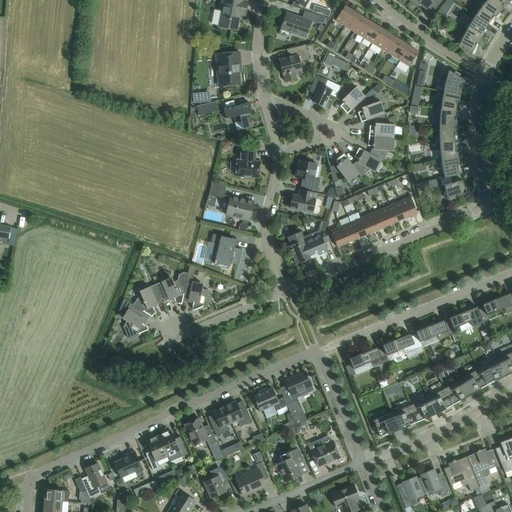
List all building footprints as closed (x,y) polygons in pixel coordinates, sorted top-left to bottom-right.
[(242,0),(221,0),(220,11),(221,11),(218,27),(237,30),(240,15),(244,16),(247,2),(243,1),(242,0)] [(303,7),(304,8),(308,0),(310,0),(311,0),(292,0),(294,1),(291,6),(302,10),(303,7)] [(411,0),(418,6),(419,4),(426,10),(429,5),(437,12),(445,0),(411,0)] [(486,0),(485,2),(499,12),(503,7),(501,6),(506,0),(486,0)] [(495,17),(499,12),(485,2),(482,6),(478,11),(475,15),(488,24),(493,16),(495,17)] [(315,5),(312,12),(318,13),(321,14),(328,17),(331,11),(315,5)] [(354,12),(348,8),(344,6),(343,7),(335,21),(344,27),(354,12)] [(318,24),(320,16),(304,10),(302,18),(286,13),(285,16),(286,17),(285,22),(283,21),(280,31),(289,34),(290,33),(305,38),(311,22),(318,24)] [(363,17),(360,15),(354,12),(344,27),(354,32),(363,17)] [(482,32),(488,24),(475,15),(472,20),(469,25),(466,30),(481,39),(484,33),(482,32)] [(372,23),(366,19),(363,17),(354,32),(363,38),(372,23)] [(451,17),(443,18),(444,26),(452,26),(451,17)] [(381,29),(378,27),(372,23),(363,38),(372,44),(381,29)] [(391,35),(385,31),(381,29),(372,44),(381,49),(391,35)] [(478,44),(481,39),(466,30),(463,35),(459,44),(473,55),(478,44)] [(400,40),(396,38),(391,35),(381,49),(391,55),(400,40)] [(409,46),(403,42),(400,40),(391,55),(400,61),(409,46)] [(284,75),(286,82),(296,80),(294,72),(302,70),(299,62),(309,59),(306,45),(286,50),(290,49),(292,56),(278,60),(282,76),(284,75)] [(409,67),(418,52),(409,46),(400,61),(409,67)] [(239,52),(215,54),(218,87),(240,85),(238,66),(240,66),(239,52)] [(444,86),(443,92),(460,95),(461,89),(459,88),(462,79),(448,70),(446,80),(444,86)] [(426,72),(418,71),(414,84),(422,86),(426,72)] [(327,81),(316,76),(311,88),(317,90),(312,101),(324,107),(331,90),(324,87),(327,81)] [(357,104),(358,104),(365,97),(364,96),(356,87),(353,90),(341,85),(335,98),(342,100),(344,103),(340,106),(346,113),(346,114),(357,104)] [(384,114),(384,113),(380,102),(376,103),(372,99),(376,95),(372,89),(364,96),(365,97),(358,104),(362,108),(363,111),(357,112),(361,122),(360,122),(373,118),(384,114)] [(458,101),(460,95),(443,92),(442,97),(441,103),(440,109),(455,111),(456,101),(458,101)] [(209,93),(193,94),(194,103),(210,101),(209,93)] [(196,106),(198,116),(218,111),(215,101),(196,106)] [(249,103),(223,109),(226,119),(233,117),(235,123),(241,121),(242,129),(252,127),(248,108),(250,107),(249,103)] [(454,120),(455,111),(440,109),(440,114),(439,121),(439,126),(456,127),(456,120),(454,120)] [(386,113),(384,113),(384,114),(373,118),(375,123),(375,126),(369,126),(368,136),(393,138),(394,125),(390,125),(386,113)] [(456,133),(456,127),(439,126),(439,132),(439,138),(439,143),(454,143),(454,133),(456,133)] [(392,151),(393,138),(368,136),(368,146),(373,146),(373,149),(370,154),(380,160),(380,161),(382,161),(388,150),(392,151)] [(455,152),(454,143),(439,143),(440,152),(441,161),(458,158),(457,152),(455,152)] [(380,160),(370,154),(358,148),(358,149),(354,157),(358,160),(357,162),(352,166),(358,174),(360,177),(370,170),(374,172),(380,161),(380,160)] [(237,149),(235,176),(258,178),(259,162),(254,161),(255,150),(237,149)] [(348,182),(358,174),(352,166),(343,154),(342,154),(343,155),(335,160),(338,165),(336,166),(330,168),(333,181),(345,179),(348,182)] [(459,165),(458,158),(441,161),(443,178),(459,175),(457,165),(459,165)] [(295,176),(295,178),(302,179),(300,187),(317,191),(319,179),(313,178),(316,164),(299,161),(296,176),(295,176)] [(428,181),(430,188),(442,186),(440,179),(428,181)] [(443,185),(447,200),(460,195),(462,196),(464,193),(465,193),(465,191),(466,188),(464,187),(462,180),(443,185)] [(208,195),(223,198),(226,185),(212,182),(208,195)] [(290,209),(312,213),(315,199),(313,198),(314,193),(303,190),(301,196),(293,194),(290,209)] [(230,197),(226,215),(249,221),(253,202),(230,197)] [(410,197),(400,201),(407,217),(417,213),(410,197)] [(407,217),(400,201),(390,206),(397,222),(407,217)] [(397,222),(390,206),(380,210),(387,226),(397,222)] [(387,226),(380,210),(370,214),(377,230),(387,226)] [(377,230),(370,214),(360,218),(367,234),(377,230)] [(367,234),(360,218),(350,223),(357,239),(367,234)] [(302,240),(299,232),(287,237),(291,245),(288,246),(296,264),(310,259),(309,256),(317,252),(318,255),(327,251),(324,243),(330,241),(325,230),(327,222),(321,221),(318,230),(319,233),(302,240)] [(357,239),(350,223),(340,227),(347,243),(357,239)] [(11,228),(11,227),(0,224),(0,243),(8,245),(11,228)] [(347,243),(340,227),(330,231),(336,246),(337,247),(347,243)] [(229,246),(231,239),(213,234),(211,243),(214,244),(211,258),(215,259),(214,263),(229,267),(228,269),(229,269),(230,263),(238,265),(242,250),(229,246)] [(186,280),(182,299),(193,301),(192,307),(193,310),(213,302),(208,290),(202,289),(203,284),(199,283),(194,282),(197,268),(190,266),(189,266),(187,273),(186,280)] [(168,279),(155,284),(163,302),(173,298),(175,303),(181,304),(182,299),(186,280),(187,273),(184,273),(179,275),(178,281),(177,280),(173,282),(171,278),(168,279)] [(138,297),(133,305),(147,314),(152,317),(155,312),(152,306),(163,302),(155,284),(139,291),(142,296),(138,297)] [(511,310),(511,295),(505,298),(504,296),(505,296),(504,295),(482,304),(483,307),(486,315),(486,314),(503,308),(506,313),(511,310)] [(124,299),(119,311),(125,314),(124,315),(122,318),(126,321),(123,327),(128,338),(148,330),(146,326),(141,323),(147,314),(133,305),(131,303),(124,299)] [(489,320),(486,314),(486,315),(483,307),(472,312),(471,310),(471,309),(448,318),(449,321),(453,328),(470,321),(472,327),(489,320)] [(453,328),(449,321),(438,325),(438,323),(438,322),(415,332),(416,334),(419,342),(420,342),(437,335),(439,340),(455,334),(453,328)] [(420,342),(419,342),(416,334),(405,339),(404,337),(405,337),(404,336),(382,345),(383,348),(386,355),(403,348),(407,359),(423,352),(421,347),(422,347),(420,342)] [(389,361),(386,355),(383,348),(372,352),(371,350),(348,359),(351,364),(346,367),(346,366),(345,366),(349,377),(350,377),(355,374),(353,369),(370,362),(372,367),(389,361)] [(511,352),(507,354),(497,359),(505,376),(511,372),(511,352)] [(505,376),(497,359),(487,364),(478,369),(487,385),(494,381),(505,376)] [(478,369),(470,374),(461,379),(470,395),(480,389),(487,385),(478,369)] [(280,389),(284,397),(286,404),(297,399),(295,393),(312,386),(308,378),(309,377),(308,375),(307,376),(305,371),(284,380),(287,386),(280,389)] [(420,381),(426,377),(422,371),(417,374),(420,381)] [(437,383),(445,380),(442,373),(434,377),(437,383)] [(470,395),(461,379),(451,385),(444,389),(453,405),(465,398),(470,395)] [(389,387),(383,390),(386,396),(392,394),(389,387)] [(287,406),(286,404),(284,397),(277,400),(272,388),(267,390),(266,388),(258,392),(259,394),(253,396),(256,402),(255,402),(259,411),(263,410),(267,418),(277,414),(277,415),(289,410),(287,406)] [(444,389),(437,393),(427,397),(435,414),(446,409),(453,405),(444,389)] [(435,414),(427,397),(417,402),(410,405),(417,422),(424,419),(435,414)] [(235,402),(224,407),(231,423),(237,420),(240,427),(252,421),(245,406),(239,409),(235,402)] [(410,405),(392,413),(399,430),(417,422),(410,405)] [(231,423),(224,407),(213,412),(216,419),(210,422),(217,437),(223,434),(224,436),(226,437),(230,435),(230,433),(229,431),(226,425),(231,423)] [(399,430),(392,413),(373,420),(375,426),(375,425),(380,437),(399,430)] [(211,430),(205,433),(199,418),(184,425),(193,446),(208,439),(210,445),(216,442),(211,430)] [(454,428),(456,432),(467,428),(465,424),(454,428)] [(187,454),(181,439),(175,442),(170,431),(158,436),(167,456),(170,462),(182,457),(187,454)] [(261,433),(252,437),(255,443),(263,440),(261,433)] [(167,456),(158,436),(147,441),(152,453),(146,456),(153,470),(159,468),(158,467),(156,461),(167,456)] [(333,442),(331,442),(330,439),(328,437),(323,439),(322,443),(323,445),(310,450),(318,467),(325,464),(324,463),(329,461),(330,462),(340,458),(333,442)] [(511,437),(506,440),(504,441),(504,442),(501,443),(500,442),(501,446),(495,449),(504,473),(511,469),(511,466),(511,465),(511,437)] [(231,446),(220,451),(223,457),(234,453),(231,446)] [(303,460),(297,448),(285,454),(288,459),(276,465),(284,482),(296,477),(294,473),(300,470),(297,463),(303,460)] [(259,460),(267,457),(263,449),(256,452),(259,460)] [(467,456),(466,457),(481,494),(482,494),(490,490),(485,477),(487,476),(488,474),(489,472),(488,470),(498,466),(492,449),(491,449),(491,450),(486,452),(484,449),(480,451),(479,450),(477,450),(477,451),(475,452),(476,454),(467,458),(467,456)] [(135,473),(143,470),(134,451),(127,454),(128,456),(113,462),(120,478),(121,477),(135,471),(135,473)] [(220,451),(212,454),(215,460),(222,456),(220,451)] [(481,494),(466,457),(467,458),(458,462),(457,460),(455,461),(454,460),(452,461),(453,462),(448,463),(450,467),(444,469),(443,469),(450,485),(460,481),(461,483),(463,484),(465,485),(467,484),(470,491),(475,489),(478,495),(481,494)] [(269,478),(262,462),(256,465),(258,469),(235,479),(243,496),(254,491),(253,490),(258,488),(259,489),(261,488),(261,487),(265,485),(265,486),(266,486),(263,480),(269,478)] [(90,481),(83,484),(86,491),(90,498),(101,493),(98,486),(106,482),(98,463),(85,469),(90,481)] [(229,480),(223,465),(209,471),(212,478),(203,482),(210,498),(226,491),(222,483),(229,480)] [(421,477),(419,478),(424,492),(427,491),(427,493),(435,490),(436,494),(440,493),(441,497),(451,493),(444,476),(438,479),(434,469),(420,475),(421,477)] [(185,475),(178,480),(184,488),(190,483),(185,475)] [(424,492),(419,478),(417,479),(416,476),(402,482),(406,492),(399,494),(405,508),(418,503),(416,498),(423,495),(422,493),(424,492)] [(80,477),(74,480),(79,491),(80,492),(82,491),(83,493),(86,491),(83,484),(81,479),(80,477)] [(134,490),(136,496),(157,487),(154,481),(140,487),(134,490)] [(330,493),(336,508),(341,506),(343,511),(352,511),(358,510),(354,501),(358,499),(353,485),(339,491),(338,490),(330,493)] [(45,489),(44,500),(62,501),(63,490),(45,489)] [(127,489),(122,492),(125,499),(130,497),(127,489)] [(79,492),(79,500),(81,500),(81,503),(91,504),(92,502),(90,498),(86,491),(83,493),(82,491),(80,492),(79,492)] [(189,511),(196,502),(178,491),(170,503),(174,506),(170,511),(189,511)] [(454,498),(448,500),(451,507),(457,504),(454,498)] [(60,511),(62,501),(44,500),(43,511),(60,511)] [(495,501),(486,504),(488,511),(511,511),(508,504),(501,507),(501,506),(499,507),(499,508),(498,509),(495,501)]
